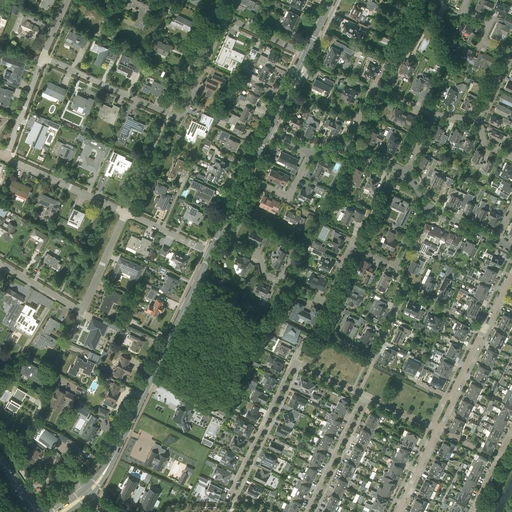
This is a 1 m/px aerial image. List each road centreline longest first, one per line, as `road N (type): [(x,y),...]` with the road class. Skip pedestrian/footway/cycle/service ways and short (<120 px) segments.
road 1 (residential): [(324,302),(266,275),(260,257),(231,241),(255,186),(287,195),(310,151)]
road 2 (residential): [(42,57),(177,117),(223,16)]
road 3 (residential): [(365,395),(295,362),(231,507)]
road 4 (tertiary): [(112,459),(210,252)]
road 5 (residential): [(81,310),(16,457)]
road 6 (tertiary): [(210,252),(268,131)]
road 7 (residential): [(347,146),(371,88),(434,115)]
road 8 (residential): [(124,213),(6,158)]
road 9 (residential): [(311,511),(365,395)]
